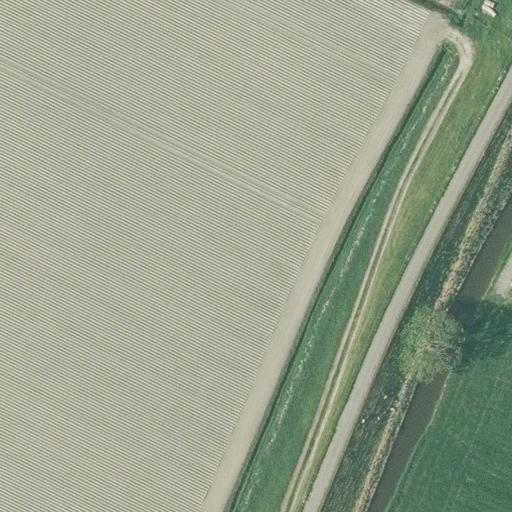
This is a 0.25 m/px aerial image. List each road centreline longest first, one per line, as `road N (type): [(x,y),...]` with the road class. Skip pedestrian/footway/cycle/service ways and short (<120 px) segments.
road 1 (track): [(413,18),(464,44),(469,58),(396,199),(287,511)]
road 2 (unclassified): [(511,77),(404,281),(306,511)]
